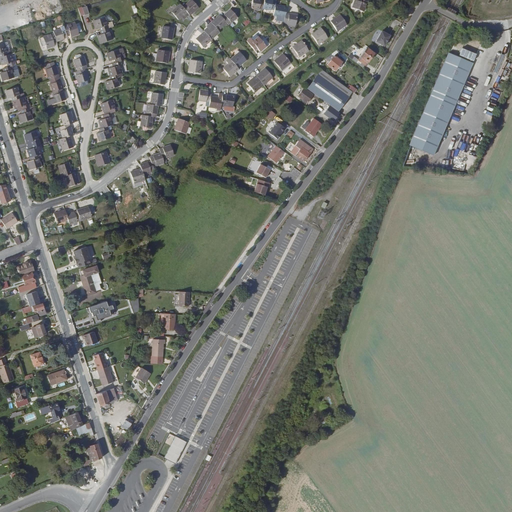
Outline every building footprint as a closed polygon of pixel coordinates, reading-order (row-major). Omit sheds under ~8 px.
[(192,13),(201,6),(196,0),(191,0),(185,5),(183,2),(174,10),(181,18),(184,15),(187,13),(188,15),(191,13),(192,13)] [(254,0),(253,6),(262,8),(262,7),(265,8),(265,7),(273,8),(273,7),(277,8),(276,14),(279,14),(278,19),(286,20),(286,21),(290,22),(290,23),(298,24),(300,13),(292,12),(291,13),(288,12),(289,5),(278,3),(278,0),(254,0)] [(366,10),(369,0),(357,0),(355,6),(366,10)] [(34,21),(45,17),(41,7),(30,11),(34,21)] [(235,23),(241,18),(235,10),(228,15),(229,16),(226,18),(224,16),(216,23),(212,25),(213,26),(208,31),(209,31),(200,39),(207,47),(216,40),(215,39),(223,32),(222,31),(231,24),(232,25),(235,23)] [(340,29),(349,23),(343,13),(333,20),(340,29)] [(112,33),(110,27),(107,16),(96,19),(98,27),(103,25),(104,28),(105,32),(100,33),(102,41),(113,38),(112,33)] [(80,30),(77,22),(77,21),(66,24),(63,25),(63,26),(55,29),(56,31),(45,34),(47,43),(48,46),(56,43),(55,38),(58,37),(58,39),(66,36),(66,35),(69,35),(68,30),(71,29),(73,34),(80,32),(80,30)] [(173,38),(176,26),(165,24),(163,36),(173,38)] [(321,42),(330,36),(324,26),(314,33),(321,42)] [(383,47),(388,37),(380,32),(375,43),(383,47)] [(263,50),(269,45),(262,35),(252,43),(256,48),(259,46),(263,50)] [(302,55),(311,49),(304,39),(295,46),(296,47),(295,48),(300,56),(301,55),(302,55)] [(11,47),(8,47),(6,41),(0,42),(0,51),(1,55),(4,63),(10,61),(10,64),(7,65),(8,69),(2,71),(4,79),(16,75),(13,64),(17,62),(16,59),(15,59),(13,51),(12,52),(11,47)] [(112,74),(111,74),(117,73),(123,71),(121,64),(122,63),(121,59),(124,58),(124,56),(123,55),(122,55),(120,47),(109,51),(111,59),(117,57),(118,60),(114,61),(115,64),(109,66),(112,74)] [(360,68),(371,53),(363,47),(355,60),(352,58),(350,60),(360,68)] [(169,61),(171,50),(160,48),(159,52),(158,59),(169,61)] [(239,66),(249,59),(242,51),(233,58),(232,57),(229,59),(229,60),(231,63),(225,67),(231,75),(241,68),(239,66)] [(83,56),(82,53),(81,52),(78,53),(77,54),(78,58),(75,58),(78,66),(79,69),(77,70),(78,73),(80,81),(81,81),(89,78),(90,78),(88,70),(87,70),(86,67),(88,67),(87,63),(88,63),(86,55),(83,56)] [(284,69),(293,61),(286,52),(277,60),(284,69)] [(334,73),(341,64),(332,57),(325,66),(334,73)] [(479,68),(454,57),(414,148),(439,159),(479,68)] [(202,71),(203,60),(192,58),(190,70),(202,71)] [(58,64),(57,64),(56,60),(48,62),(49,67),(48,67),(50,74),(51,74),(52,78),(53,81),(52,81),(55,89),(56,92),(55,92),(58,101),(68,97),(65,89),(64,90),(63,86),(65,86),(62,78),(61,75),(59,72),(60,71),(58,64)] [(266,83),(275,76),(268,67),(259,74),(250,82),(257,91),(266,83)] [(351,93),(313,68),(309,71),(349,97),(351,93)] [(166,83),(168,71),(158,70),(156,81),(166,83)] [(123,71),(117,73),(111,74),(112,77),(107,79),(109,87),(121,84),(118,77),(124,75),(123,71)] [(339,110),(349,97),(309,71),(302,75),(294,81),(302,87),(308,91),(309,90),(339,110)] [(25,95),(22,96),(18,85),(7,88),(9,96),(13,95),(14,98),(16,106),(21,105),(22,108),(23,111),(20,112),(22,120),(34,117),(30,105),(29,102),(28,102),(25,95)] [(306,102),(312,93),(308,91),(302,87),(296,96),(306,102)] [(209,90),(210,90),(202,88),(200,99),(208,100),(208,99),(212,100),(210,109),(216,110),(217,110),(218,109),(219,108),(222,109),(223,102),(226,103),(235,105),(236,95),(228,94),(225,94),(225,92),(221,92),(221,96),(212,95),(213,91),(209,90)] [(162,104),(164,93),(154,91),(152,103),(149,102),(148,110),(148,114),(144,113),(142,125),(145,125),(149,126),(152,126),(154,115),(157,115),(157,112),(158,112),(160,104),(162,104)] [(288,101),(291,97),(284,93),(281,97),(288,101)] [(105,109),(111,108),(112,111),(119,109),(118,105),(116,106),(114,98),(103,102),(105,109)] [(334,121),(340,112),(330,105),(324,114),(334,121)] [(70,122),(75,121),(72,109),(62,112),(65,123),(62,125),(63,128),(62,128),(64,136),(61,137),(64,148),(74,145),(71,134),(74,133),(72,125),(71,125),(70,122)] [(269,119),(273,114),(267,110),(263,115),(269,119)] [(112,115),(113,115),(112,111),(106,113),(105,114),(106,117),(101,118),(103,126),(102,126),(103,130),(98,132),(101,139),(112,136),(109,125),(114,123),(112,115)] [(188,131),(191,120),(180,117),(177,128),(188,131)] [(315,133),(321,124),(312,118),(309,122),(304,128),(303,129),(314,137),(316,134),(315,133)] [(268,133),(276,139),(284,127),(276,122),(268,133)] [(42,143),(41,140),(37,128),(26,132),(28,140),(32,139),(33,142),(34,145),(30,147),(29,147),(31,155),(32,158),(29,159),(31,167),(42,164),(40,156),(43,155),(42,152),(43,152),(40,144),(42,143)] [(313,148),(299,139),(297,143),(310,152),(313,148)] [(164,147),(161,148),(162,151),(164,156),(167,155),(167,156),(175,153),(172,143),(164,146),(164,147)] [(290,152),(303,161),(310,152),(297,143),(290,152)] [(276,163),(284,152),(275,145),(267,157),(276,163)] [(100,165),(111,161),(107,150),(96,154),(100,165)] [(158,163),(165,161),(164,156),(162,151),(154,154),(155,154),(151,156),(153,159),(149,160),(142,163),(143,166),(132,170),(136,181),(146,177),(147,177),(145,172),(152,170),(154,174),(157,173),(154,164),(157,163),(158,163)] [(77,170),(74,171),(71,161),(60,164),(64,175),(67,174),(71,185),(81,181),(77,170)] [(270,172),(272,168),(261,162),(257,171),(266,176),(268,172),(268,171),(270,172)] [(283,169),(289,172),(292,166),(287,163),(283,169)] [(269,185),(270,181),(259,178),(255,190),(266,193),(267,188),(268,185),(269,185)] [(0,204),(0,205),(9,201),(3,186),(0,186),(0,204)] [(92,213),(90,206),(89,205),(78,208),(78,210),(76,210),(75,210),(68,213),(66,208),(55,211),(58,221),(69,218),(71,222),(79,220),(79,219),(81,218),(93,214),(92,213)] [(12,223),(17,220),(13,213),(1,219),(7,228),(13,225),(12,223)] [(74,260),(75,265),(87,261),(86,256),(87,256),(84,244),(70,248),(73,256),(71,256),(73,260),(74,260)] [(16,276),(31,271),(27,261),(23,262),(24,264),(20,265),(13,267),(16,276)] [(96,271),(94,265),(76,271),(77,275),(76,275),(83,295),(94,291),(93,289),(88,274),(95,272),(96,271)] [(98,281),(95,272),(88,274),(93,289),(98,288),(96,282),(98,281)] [(18,277),(21,285),(22,286),(31,283),(32,283),(28,274),(18,277)] [(23,292),(32,289),(31,283),(22,286),(23,292)] [(31,305),(37,303),(34,291),(24,294),(27,306),(31,305)] [(179,307),(188,306),(188,292),(179,292),(179,295),(175,295),(175,307),(179,307)] [(138,300),(127,300),(131,318),(139,316),(138,300)] [(104,301),(87,307),(88,312),(90,312),(91,316),(93,315),(94,317),(90,318),(92,324),(98,321),(98,319),(109,316),(107,311),(112,309),(110,305),(106,306),(104,301)] [(44,307),(41,308),(40,304),(31,307),(32,309),(32,310),(35,310),(36,313),(38,312),(39,315),(46,313),(44,307)] [(176,323),(174,323),(174,315),(160,315),(160,325),(165,325),(165,331),(176,331),(176,323)] [(34,338),(44,335),(41,324),(34,327),(35,328),(31,329),(34,338)] [(84,345),(95,343),(92,332),(80,335),(81,339),(82,338),(84,345)] [(166,345),(168,345),(167,341),(157,342),(157,359),(155,359),(155,364),(166,364),(166,345)] [(39,352),(31,355),(34,365),(43,362),(39,352)] [(96,363),(95,363),(97,370),(107,368),(103,354),(94,356),(95,360),(96,363)] [(7,361),(6,361),(4,356),(0,357),(0,371),(3,380),(13,377),(7,361)] [(107,367),(107,368),(97,370),(102,386),(112,383),(107,367)] [(149,379),(152,374),(143,368),(137,379),(145,384),(148,378),(149,379)] [(56,381),(67,378),(64,369),(53,373),(56,381)] [(25,396),(27,396),(23,384),(12,387),(16,399),(14,399),(16,405),(27,402),(25,396)] [(108,402),(117,400),(113,388),(95,393),(100,406),(108,404),(108,402)] [(62,407),(64,406),(62,402),(52,405),(53,407),(54,406),(57,413),(60,418),(65,416),(62,409),(62,407)] [(67,415),(73,429),(77,427),(79,426),(83,424),(78,410),(67,415)] [(95,434),(90,421),(83,424),(79,426),(82,435),(91,431),(93,435),(95,434)] [(176,436),(174,436),(163,457),(165,458),(176,436)] [(185,441),(176,436),(165,458),(174,463),(177,458),(185,441)] [(186,442),(185,441),(177,458),(174,463),(175,463),(186,442)] [(94,462),(104,458),(98,442),(91,445),(92,446),(95,456),(96,459),(93,460),(94,462)] [(90,464),(88,461),(88,460),(75,465),(77,469),(90,464)]
